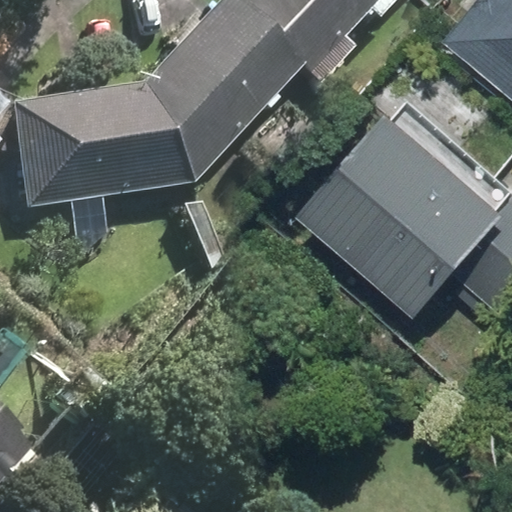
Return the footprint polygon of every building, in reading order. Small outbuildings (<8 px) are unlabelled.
[(30,209),(195,184),(302,68),(321,86),(357,46),(347,37),(371,11),(381,20),(399,0),(216,0),(142,81),(14,100),(30,209)] [(511,0),(481,0),(453,32),(511,83),(511,0)] [(0,109),(9,98),(0,90),(0,109)] [(511,178),(419,96),(323,204),(443,311),(472,279),(511,314),(511,178)] [(0,482),(40,435),(0,402),(0,482)]
